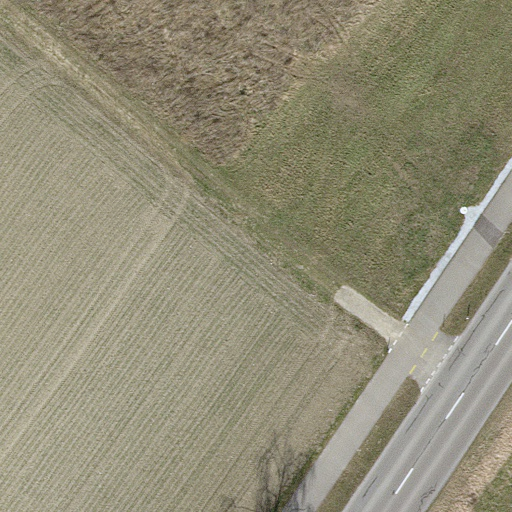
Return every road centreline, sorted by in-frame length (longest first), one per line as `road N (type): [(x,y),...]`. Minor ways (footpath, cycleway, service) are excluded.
road 1 (track): [(0,2),(412,349)]
road 2 (secondary): [(511,331),(391,511)]
